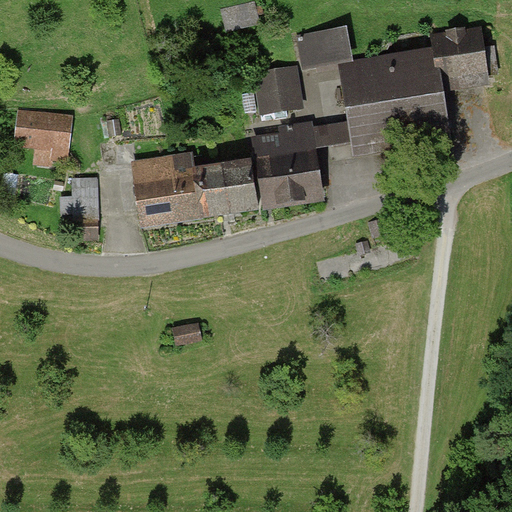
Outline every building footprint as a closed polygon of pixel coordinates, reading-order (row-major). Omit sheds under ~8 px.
[(226,3),(227,29),(264,27),(263,1),(226,3)] [(346,65),(357,147),(454,134),(447,79),(494,73),(488,29),(435,36),(437,53),(346,65)] [(296,73),(259,79),(266,118),(302,112),(296,73)] [(68,154),(72,118),(22,114),(19,149),(68,154)] [(268,207),(326,203),(321,130),(263,134),(264,159),(268,207)] [(146,228),(211,217),(202,169),(200,154),(135,165),(146,228)] [(211,217),(268,207),(264,159),(202,169),(211,217)] [(76,218),(103,218),(103,175),(77,175),(76,218)] [(177,328),(181,344),(205,339),(202,323),(177,328)]
